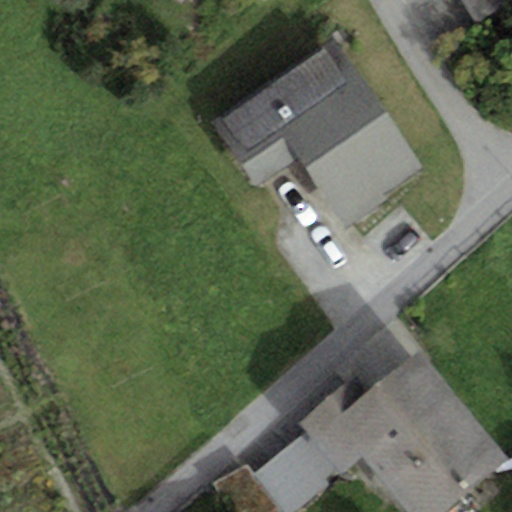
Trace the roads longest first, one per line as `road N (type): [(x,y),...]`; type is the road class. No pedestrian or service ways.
road 1 (residential): [(140,511),(511,187)]
road 2 (residential): [(511,181),(455,115),(384,0)]
